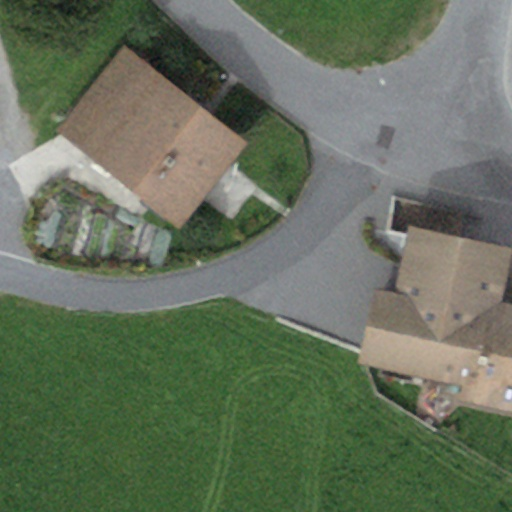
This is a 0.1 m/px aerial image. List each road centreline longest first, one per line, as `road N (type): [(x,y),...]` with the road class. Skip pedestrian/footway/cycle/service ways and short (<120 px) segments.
road 1 (unclassified): [(0,265),(98,289),(165,289),(235,272),(290,243),(328,205),(367,124)]
road 2 (residential): [(196,0),(292,83),(367,124)]
road 3 (residential): [(481,0),(446,159)]
